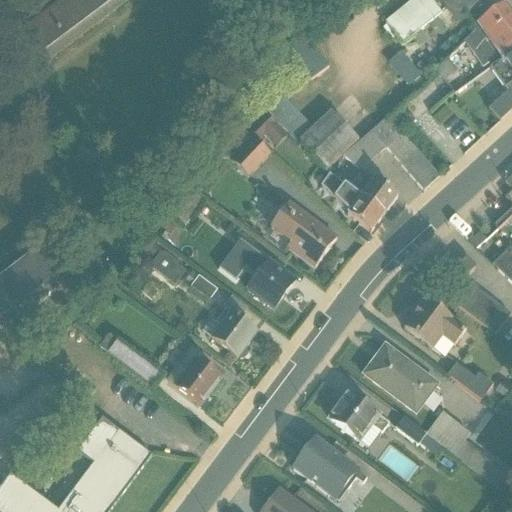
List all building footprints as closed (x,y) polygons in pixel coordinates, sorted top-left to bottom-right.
[(63,0),(3,46),(28,79),(132,0),(63,0)] [(455,0),(466,16),(489,0),(455,0)] [(474,29),(500,64),(511,55),(511,18),(504,7),(474,29)] [(511,80),(511,55),(500,64),(511,80)] [(302,108),(288,122),(310,143),(324,129),(302,108)] [(387,219),(400,201),(374,182),(361,200),(387,219)] [(387,219),(361,200),(347,218),(373,238),(387,219)] [(313,271),(334,243),(288,208),(267,235),(313,271)] [(0,279),(0,332),(4,330),(58,289),(32,255),(0,279)] [(269,315),(295,286),(271,263),(244,293),(269,315)] [(223,307),(231,292),(210,281),(202,296),(223,307)] [(511,309),(488,294),(475,313),(510,337),(511,334),(511,309)] [(455,353),(468,336),(422,301),(400,331),(431,353),(440,342),(455,353)] [(237,361),(259,337),(227,309),(206,334),(237,361)] [(361,379),(414,419),(437,390),(383,349),(361,379)] [(196,408),(220,382),(200,363),(176,388),(196,408)] [(328,421),(359,446),(381,420),(349,394),(328,421)] [(438,449),(461,468),(484,439),(453,415),(437,435),(444,441),(438,449)] [(432,452),(441,440),(417,421),(408,433),(432,452)] [(0,511),(107,511),(149,459),(100,422),(75,455),(92,468),(57,511),(54,511),(11,478),(0,492),(0,511)] [(291,471),(335,506),(356,480),(311,445),(291,471)] [(510,491),(511,487),(511,471),(478,447),(468,461),(510,491)] [(264,511),(304,511),(280,492),(264,511)]
